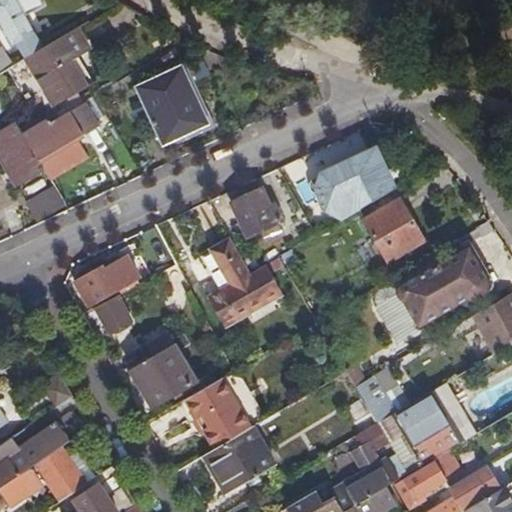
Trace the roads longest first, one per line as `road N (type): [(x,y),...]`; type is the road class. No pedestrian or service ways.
road 1 (residential): [(16,265),(369,91)]
road 2 (residential): [(164,511),(16,265)]
road 3 (residential): [(154,0),(325,63),(369,91)]
road 4 (residential): [(369,91),(431,126),(511,224)]
